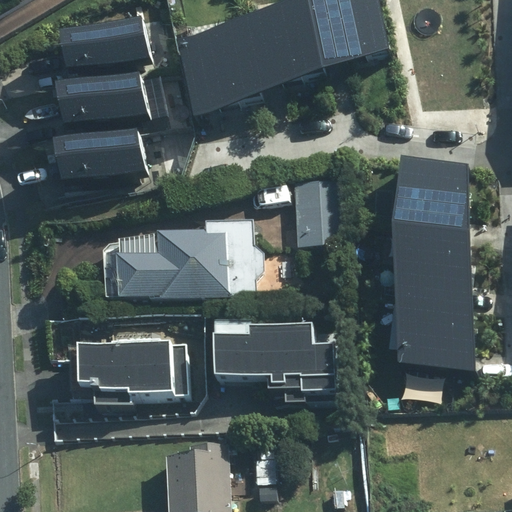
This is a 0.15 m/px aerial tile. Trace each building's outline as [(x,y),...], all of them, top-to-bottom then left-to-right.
[(0,0),(0,11),(15,3),(18,8),(31,0),(0,0)] [(378,0),(377,0),(308,14),(179,60),(196,140),(392,65),(378,0)] [(158,70),(149,31),(61,52),(71,91),(158,70)] [(155,127),(145,89),(59,110),(69,148),(155,127)] [(153,183),(144,146),(55,166),(64,204),(153,183)] [(398,378),(473,387),(468,180),(402,172),(394,239),(398,378)] [(298,190),(299,255),(349,254),(348,189),(298,190)] [(118,267),(120,311),(259,303),(255,227),(207,230),(207,239),(158,242),(159,265),(118,267)] [(251,352),(214,354),(216,397),(268,395),(268,408),(287,407),(288,417),(308,416),(307,412),(341,411),(338,357),(318,358),(317,334),(250,338),(251,352)] [(113,357),(72,359),(74,411),(129,408),(129,411),(176,408),(193,407),(190,352),(165,354),(164,345),(112,348),(113,357)] [(233,511),(230,453),(194,455),(194,462),(167,463),(169,511),(233,511)]
